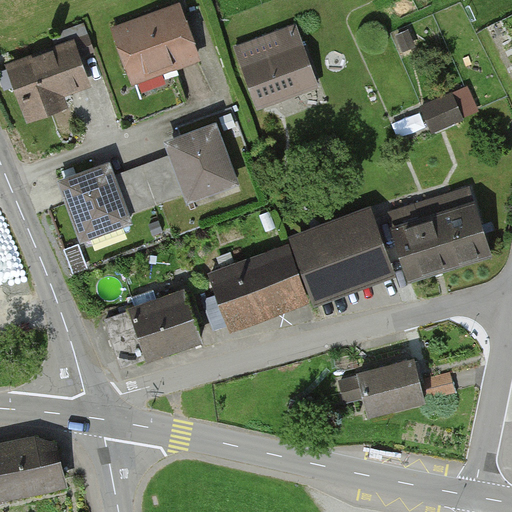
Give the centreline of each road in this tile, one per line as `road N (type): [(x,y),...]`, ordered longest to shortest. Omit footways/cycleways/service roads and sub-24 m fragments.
road 1 (residential): [(92,406),(452,307),(506,303)]
road 2 (tertiary): [(474,497),(97,419)]
road 3 (tertiary): [(0,158),(92,406)]
road 4 (residential): [(506,303),(507,335),(474,497)]
